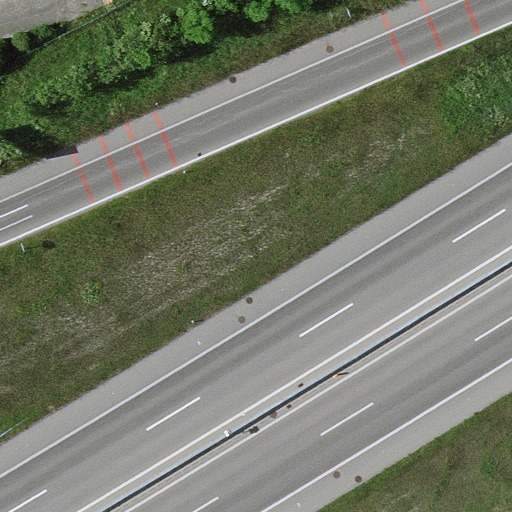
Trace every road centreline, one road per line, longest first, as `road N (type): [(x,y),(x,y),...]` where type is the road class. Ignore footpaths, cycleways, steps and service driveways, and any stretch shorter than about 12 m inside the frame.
road 1 (motorway): [(511,204),(10,511)]
road 2 (motorway): [(509,0),(0,222)]
road 3 (motorway): [(193,511),(511,316)]
